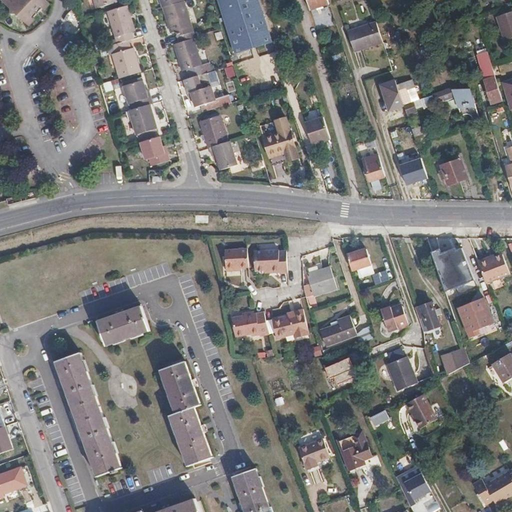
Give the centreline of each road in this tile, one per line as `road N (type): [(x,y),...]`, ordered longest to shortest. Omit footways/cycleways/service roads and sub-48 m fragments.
road 1 (tertiary): [(511,214),(361,212),(203,196)]
road 2 (residential): [(203,196),(144,0)]
road 3 (residential): [(59,164),(87,131),(69,68),(39,37)]
road 4 (tertiary): [(203,196),(69,203)]
